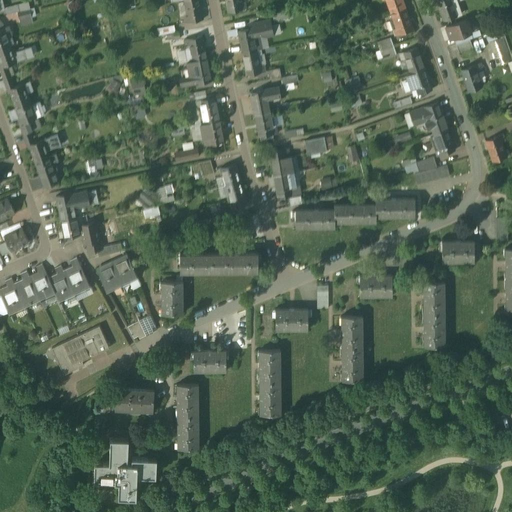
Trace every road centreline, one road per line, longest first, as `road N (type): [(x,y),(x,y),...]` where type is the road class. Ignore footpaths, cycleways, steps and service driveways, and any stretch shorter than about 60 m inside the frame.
road 1 (residential): [(421,0),(478,185),(445,216),(286,283)]
road 2 (tertiary): [(511,372),(326,440),(172,511)]
road 3 (residential): [(212,0),(243,150),(286,283)]
road 4 (residential): [(0,116),(45,246),(0,272)]
road 5 (residential): [(286,283),(136,350)]
